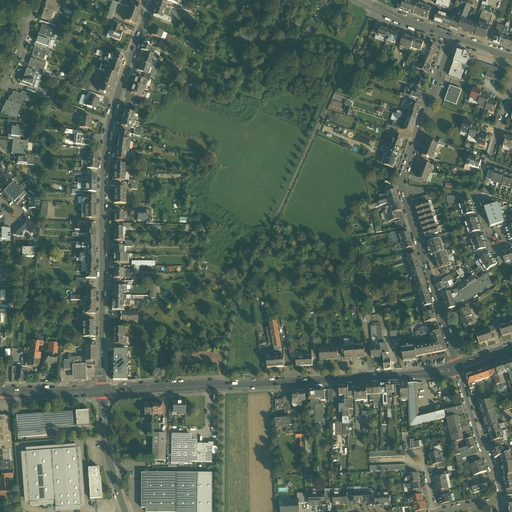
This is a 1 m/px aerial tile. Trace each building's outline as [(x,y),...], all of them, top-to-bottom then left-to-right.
[(61,5),(48,0),(48,1),(47,1),(45,5),(46,5),(41,18),(50,21),(53,11),(58,13),(61,5)] [(402,0),(399,10),(413,15),(418,4),(413,2),(413,0),(402,0)] [(449,0),(447,0),(440,0),(439,6),(449,9),(452,1),(449,0)] [(113,1),(107,18),(112,20),(118,3),(114,2),(113,1)] [(142,7),(135,4),(131,3),(129,7),(141,12),(142,7)] [(166,6),(158,3),(155,9),(164,12),(165,10),(166,6)] [(431,9),(418,4),(413,15),(427,20),(431,9)] [(465,11),(461,20),(465,22),(468,14),(469,14),(471,6),(467,4),(466,8),(465,11)] [(141,12),(129,7),(125,21),(136,25),(141,12)] [(164,12),(155,9),(153,16),(162,19),(163,15),(164,12)] [(446,16),(437,13),(433,22),(443,26),(446,17),(446,16)] [(483,13),(482,13),(481,15),(479,20),(490,24),(493,16),(483,13)] [(180,18),(171,15),(170,18),(170,19),(172,20),(172,21),(178,24),(180,18)] [(453,19),(446,17),(443,26),(450,28),(453,19)] [(458,21),(453,19),(450,28),(457,31),(461,22),(458,21)] [(465,22),(461,20),(461,22),(457,31),(471,35),(475,25),(474,25),(472,24),(472,23),(471,23),(470,24),(465,22)] [(481,25),(478,25),(475,24),(475,25),(471,35),(481,39),(482,39),(485,40),(489,27),(481,25)] [(50,28),(42,25),(39,35),(52,39),(53,40),(57,30),(50,28)] [(380,28),(374,26),(371,33),(377,36),(380,28)] [(119,30),(114,28),(110,37),(119,40),(122,33),(119,31),(119,30)] [(389,31),(380,28),(377,36),(387,39),(389,31)] [(163,32),(153,29),(151,36),(161,39),(163,32)] [(395,33),(389,31),(387,39),(385,43),(390,45),(390,42),(394,44),(398,34),(395,33)] [(243,33),(240,39),(251,43),(253,36),(243,33)] [(34,46),(35,46),(47,51),(52,39),(39,35),(38,34),(34,46)] [(500,35),(496,34),(493,42),(499,44),(502,36),(500,35)] [(414,40),(404,36),(400,49),(410,53),(411,49),(414,40)] [(505,37),(502,36),(499,44),(506,46),(508,38),(505,37)] [(424,43),(414,40),(411,49),(421,52),(422,49),(424,43)] [(151,47),(143,44),(140,50),(145,52),(149,53),(150,51),(151,47)] [(437,48),(429,45),(427,50),(429,51),(427,57),(433,60),(437,48)] [(47,51),(35,46),(32,56),(33,56),(43,60),(45,55),(49,57),(51,52),(47,51)] [(149,53),(145,52),(141,63),(150,66),(154,55),(149,53)] [(463,55),(457,53),(455,59),(449,76),(460,80),(465,66),(471,69),(472,66),(474,60),(475,58),(469,56),(469,55),(464,53),(463,55)] [(124,58),(114,54),(113,56),(112,60),(113,61),(122,64),(124,58)] [(43,60),(33,56),(32,59),(31,59),(27,69),(39,74),(41,74),(46,61),(43,60)] [(427,57),(424,56),(422,63),(430,66),(433,60),(427,57)] [(122,64),(113,61),(112,64),(110,67),(119,70),(122,64)] [(150,66),(141,63),(139,70),(148,74),(150,66)] [(422,63),(421,63),(420,66),(418,65),(417,69),(423,71),(428,73),(430,66),(422,63)] [(119,70),(110,67),(109,71),(108,73),(117,76),(119,70)] [(33,89),(39,74),(27,69),(25,69),(19,84),(28,87),(33,89)] [(108,73),(106,72),(103,81),(114,85),(117,76),(108,73)] [(93,77),(87,75),(82,89),(88,91),(93,77)] [(143,80),(136,77),(133,85),(145,89),(146,86),(145,86),(146,81),(143,80)] [(423,81),(417,79),(417,80),(416,82),(413,82),(412,85),(422,89),(425,82),(423,81)] [(114,85),(103,81),(99,92),(110,96),(114,85)] [(145,89),(133,85),(131,93),(141,96),(142,92),(143,92),(145,89)] [(422,89),(412,85),(411,89),(412,90),(411,92),(409,97),(419,100),(420,100),(421,97),(419,96),(422,89)] [(462,90),(450,86),(445,101),(456,105),(462,90)] [(482,92),(473,89),(470,98),(474,100),(473,101),(478,103),(481,95),(482,92)] [(403,98),(408,100),(418,103),(419,100),(409,97),(411,92),(406,91),(403,98)] [(21,95),(14,92),(12,97),(10,96),(8,102),(20,106),(22,101),(24,102),(26,97),(26,96),(21,95)] [(489,98),(481,95),(478,103),(478,104),(481,105),(481,107),(486,109),(488,101),(489,98)] [(97,99),(90,96),(88,100),(86,106),(95,110),(99,100),(97,99)] [(8,102),(6,101),(4,107),(1,114),(9,117),(13,118),(14,117),(15,112),(18,113),(20,106),(8,102)] [(497,104),(488,101),(486,109),(485,110),(489,111),(488,113),(494,115),(497,104)] [(417,106),(412,104),(411,107),(410,106),(409,111),(410,112),(418,114),(421,107),(417,106)] [(134,113),(124,110),(122,119),(132,121),(134,122),(135,122),(136,118),(133,117),(134,113)] [(327,110),(326,114),(332,116),(331,120),(337,122),(340,114),(327,110)] [(418,114),(410,112),(409,115),(408,118),(416,121),(418,114)] [(82,117),(81,123),(80,123),(79,128),(90,129),(91,118),(82,117)] [(408,118),(407,118),(406,121),(405,124),(414,127),(416,121),(408,118)] [(132,121),(122,119),(120,126),(130,128),(132,121)] [(473,124),(464,121),(461,131),(464,132),(464,133),(469,135),(472,127),(473,124)] [(414,127),(405,124),(404,127),(403,130),(411,133),(414,127)] [(25,126),(10,125),(8,139),(13,140),(20,141),(21,132),(24,132),(25,126)] [(480,130),(472,127),(469,135),(468,136),(472,138),(472,139),(476,141),(479,133),(480,130)] [(129,133),(119,132),(118,139),(127,141),(129,133)] [(488,136),(479,133),(476,141),(476,142),(480,143),(479,145),(484,147),(488,136)] [(375,140),(360,134),(358,141),(368,145),(370,141),(374,143),(375,140)] [(81,135),(77,135),(76,144),(88,146),(89,136),(86,136),(87,135),(85,135),(85,136),(81,135)] [(396,136),(395,136),(394,138),(393,137),(390,145),(391,145),(400,149),(404,139),(396,136)] [(511,141),(511,138),(506,136),(503,146),(510,148),(511,141)] [(127,141),(118,139),(117,150),(126,151),(127,151),(128,148),(131,149),(132,148),(133,143),(132,142),(129,142),(129,141),(127,141)] [(20,141),(13,140),(11,151),(26,153),(27,149),(27,150),(28,148),(27,147),(28,142),(20,141)] [(438,144),(427,140),(422,155),(432,159),(438,144)] [(400,149),(391,145),(388,155),(397,158),(400,149)] [(126,151),(117,150),(116,159),(126,160),(126,151)] [(89,152),(88,152),(88,158),(87,160),(97,161),(98,153),(89,152)] [(36,156),(13,154),(14,158),(17,159),(17,164),(35,166),(36,156)] [(397,158),(388,155),(384,165),(393,168),(397,158)] [(469,156),(466,165),(474,168),(478,169),(481,163),(479,162),(479,160),(469,156)] [(97,161),(87,160),(87,165),(87,168),(97,169),(97,161)] [(432,166),(423,163),(420,170),(429,173),(432,166)] [(124,164),(115,164),(114,172),(124,172),(124,164)] [(429,173),(420,170),(417,178),(426,181),(431,181),(433,174),(430,173),(429,173)] [(497,171),(495,170),(494,172),(492,181),(492,182),(497,183),(500,171),(501,172),(501,171),(498,170),(497,171)] [(501,172),(500,171),(497,183),(502,185),(505,174),(506,172),(503,171),(502,172),(501,172)] [(5,172),(0,177),(0,184),(2,186),(4,184),(10,177),(5,172)] [(124,172),(114,172),(114,181),(124,181),(124,172)] [(505,174),(502,185),(502,186),(507,187),(510,175),(511,174),(508,174),(507,175),(505,174)] [(96,176),(86,175),(86,183),(96,184),(96,176)] [(10,177),(4,184),(6,186),(12,180),(13,180),(10,177)] [(19,187),(14,182),(8,188),(4,192),(9,197),(19,187)] [(86,183),(81,183),(77,183),(77,189),(81,189),(81,191),(84,191),(96,192),(96,184),(86,183)] [(24,192),(19,187),(9,197),(14,202),(19,198),(24,192)] [(126,188),(114,188),(114,204),(126,204),(126,188)] [(38,196),(31,189),(26,194),(29,197),(29,199),(37,200),(38,196)] [(395,191),(387,194),(388,197),(389,200),(397,197),(395,191)] [(397,197),(389,200),(390,203),(391,207),(399,204),(397,197)] [(37,200),(29,199),(29,204),(28,209),(34,209),(39,209),(39,200),(37,200)] [(459,204),(458,205),(460,211),(473,206),(471,203),(470,201),(466,202),(459,204)] [(416,205),(415,205),(417,211),(429,207),(428,202),(427,202),(424,203),(421,204),(418,204),(416,205)] [(86,204),(82,204),(82,218),(96,218),(96,204),(86,204)] [(391,207),(393,213),(398,212),(401,211),(399,204),(391,207)] [(492,206),(486,208),(485,209),(485,210),(484,211),(485,214),(486,213),(499,209),(497,204),(492,206)] [(473,206),(460,211),(462,217),(465,216),(471,214),(474,213),(473,210),(474,210),(473,206)] [(393,213),(391,207),(386,208),(387,211),(385,212),(388,222),(400,219),(398,212),(393,213)] [(429,207),(417,211),(419,216),(431,212),(429,207)] [(499,209),(486,213),(487,215),(486,215),(487,218),(488,218),(500,213),(499,209)] [(142,211),(137,211),(137,214),(137,220),(146,220),(146,210),(142,210),(142,211)] [(431,212),(419,216),(420,221),(433,217),(431,212)] [(124,214),(114,213),(114,222),(124,222),(124,214)] [(500,213),(488,218),(488,219),(487,219),(488,223),(489,222),(502,218),(500,213)] [(433,217),(420,221),(422,226),(434,222),(433,217)] [(26,218),(16,228),(16,229),(16,235),(16,236),(22,236),(22,232),(26,229),(30,234),(36,228),(26,218)] [(467,221),(464,222),(466,228),(479,224),(478,221),(477,221),(476,218),(467,221)] [(502,218),(489,222),(490,224),(489,224),(490,227),(497,225),(503,222),(502,218)] [(401,221),(395,223),(397,229),(403,228),(401,221)] [(434,222),(422,226),(424,232),(436,228),(434,222)] [(479,224),(466,228),(468,234),(469,234),(477,231),(480,230),(479,228),(480,228),(479,224)] [(436,228),(424,232),(425,237),(428,236),(434,234),(438,233),(436,228)] [(471,240),(470,240),(472,246),(485,242),(484,238),(483,238),(482,236),(479,237),(471,240)] [(440,239),(427,243),(429,249),(428,249),(429,252),(430,252),(431,256),(434,255),(444,252),(444,249),(442,250),(439,243),(441,242),(440,239)] [(411,241),(403,244),(405,250),(413,247),(411,241)] [(485,242),(472,246),(474,252),(476,252),(483,249),(486,248),(485,246),(486,245),(485,242)] [(27,248),(22,248),(22,257),(33,257),(33,253),(34,253),(34,248),(27,248)] [(507,250),(504,251),(504,252),(501,253),(502,256),(505,264),(511,262),(507,250)] [(410,252),(406,254),(407,258),(408,262),(417,259),(415,253),(411,254),(410,252)] [(444,252),(434,255),(438,270),(440,269),(446,267),(449,266),(445,252),(444,252)] [(123,254),(113,254),(113,263),(125,263),(125,261),(125,254),(123,254)] [(480,259),(478,261),(482,266),(493,259),(491,255),(490,256),(489,254),(485,256),(480,259)] [(417,259),(408,262),(409,264),(410,268),(419,265),(417,259)] [(493,259),(482,266),(485,271),(496,264),(494,262),(495,262),(493,259)] [(419,265),(410,268),(412,272),(412,274),(421,272),(419,265)] [(421,272),(412,274),(416,286),(424,283),(421,272)] [(455,295),(451,296),(453,300),(453,302),(455,301),(456,304),(464,301),(465,301),(491,284),(485,275),(476,281),(473,277),(464,282),(465,283),(457,288),(457,289),(460,292),(455,295)] [(449,276),(441,281),(442,282),(436,285),(439,291),(445,288),(445,289),(445,290),(449,287),(447,282),(451,281),(449,276)] [(424,283),(416,286),(419,297),(428,294),(424,283)] [(122,287),(113,287),(113,296),(122,296),(122,293),(122,287)] [(95,289),(86,289),(86,296),(84,298),(84,300),(86,300),(95,300),(95,289)] [(450,292),(442,295),(444,302),(453,300),(451,296),(450,292)] [(428,294),(419,297),(423,307),(425,307),(431,305),(428,294)] [(453,300),(444,302),(447,310),(455,307),(453,302),(453,300)] [(122,301),(113,301),(113,310),(122,310),(122,306),(122,301)] [(431,305),(425,307),(427,314),(433,312),(431,305)] [(86,306),(85,306),(85,314),(95,314),(95,306),(86,306)] [(425,307),(423,307),(419,308),(421,316),(424,315),(427,314),(425,307)] [(461,311),(460,312),(462,317),(460,318),(462,321),(469,317),(472,316),(469,311),(468,308),(467,308),(461,311)] [(137,312),(121,312),(121,321),(137,321),(137,312)] [(427,314),(424,315),(425,317),(423,318),(424,321),(425,324),(425,323),(436,320),(433,312),(427,314)] [(469,317),(462,321),(464,326),(465,325),(466,327),(473,324),(473,323),(472,320),(471,320),(469,317)] [(85,322),(83,322),(83,337),(95,337),(95,322),(85,322)] [(280,346),(275,322),(269,323),(274,347),(280,346)] [(473,324),(466,327),(468,331),(478,327),(476,322),(473,323),(473,324)] [(511,322),(499,327),(500,330),(502,337),(511,333),(511,322)] [(125,328),(113,328),(113,338),(123,338),(125,338),(125,328)] [(421,329),(416,331),(419,337),(424,335),(421,329)] [(489,330),(476,334),(479,344),(493,340),(490,333),(489,330)] [(432,343),(415,347),(416,357),(446,351),(440,331),(430,335),(432,343)] [(349,339),(344,340),(344,348),(345,359),(354,359),(354,347),(350,347),(349,339)] [(38,341),(30,341),(28,358),(39,359),(40,360),(41,354),(37,354),(38,346),(38,341)] [(462,341),(455,345),(457,351),(464,348),(464,346),(462,341)] [(58,344),(50,343),(49,355),(57,355),(58,344)] [(95,343),(86,343),(86,366),(95,366),(95,343)] [(385,343),(380,344),(380,347),(382,354),(386,354),(388,353),(385,343)] [(363,346),(354,347),(354,359),(364,358),(364,350),(363,346)] [(380,347),(371,348),(371,357),(383,357),(382,354),(380,347)] [(413,347),(401,349),(401,351),(402,355),(403,361),(416,360),(416,357),(415,347),(413,347)] [(337,348),(328,349),(328,360),(338,359),(337,348)] [(328,349),(319,349),(320,360),(328,360),(328,349)] [(128,350),(113,350),(113,355),(112,355),(112,377),(113,377),(113,380),(128,380),(128,379),(128,377),(129,355),(128,355),(128,350)] [(49,355),(47,355),(46,363),(56,363),(57,355),(49,355)] [(275,358),(270,358),(270,356),(267,356),(267,368),(276,367),(275,358)] [(81,357),(68,358),(68,361),(63,361),(64,370),(64,371),(72,371),(73,371),(73,366),(82,366),(82,365),(81,357)] [(282,357),(275,357),(275,358),(276,367),(284,367),(283,357),(282,357)] [(300,357),(296,357),(296,358),(296,366),(304,366),(304,357),(300,357)] [(311,357),(304,357),(304,366),(312,366),(312,359),(312,357),(311,357)] [(39,359),(28,358),(28,366),(39,367),(39,359)] [(341,360),(339,360),(337,368),(344,370),(345,365),(340,364),(341,360)] [(508,361),(501,364),(504,373),(509,371),(511,370),(508,361)] [(501,364),(494,366),(498,375),(498,376),(501,375),(504,373),(501,364)] [(73,381),(86,381),(85,373),(85,365),(82,365),(82,366),(73,366),(73,371),(72,371),(73,375),(73,381)] [(494,366),(486,369),(489,378),(491,377),(495,376),(498,375),(494,366)] [(486,369),(481,370),(484,380),(489,378),(486,369)] [(484,380),(481,370),(474,373),(477,382),(484,380)] [(474,373),(467,375),(466,377),(470,390),(474,388),(472,385),(475,384),(474,383),(477,382),(474,373)] [(418,383),(407,384),(408,393),(417,392),(418,392),(418,383)] [(407,384),(400,384),(401,397),(401,399),(408,399),(408,393),(407,384)] [(348,386),(339,387),(339,396),(345,396),(348,396),(348,388),(348,386)] [(355,389),(355,398),(355,401),(367,400),(367,395),(367,388),(366,388),(355,389)] [(324,390),(315,391),(315,400),(315,405),(318,405),(318,401),(319,400),(321,400),(321,401),(325,401),(324,390)] [(297,392),(292,392),(292,397),(289,397),(289,403),(290,403),(292,403),(292,405),(293,405),(293,406),(294,407),(296,407),(297,406),(297,405),(298,404),(297,407),(301,407),(301,401),(305,401),(305,400),(305,391),(297,391),(297,392)] [(315,391),(305,391),(305,400),(308,400),(311,400),(315,400),(315,391)] [(417,392),(408,393),(408,399),(408,405),(416,405),(417,405),(417,392)] [(177,401),(173,401),(173,407),(173,414),(185,414),(185,401),(181,401),(180,400),(179,400),(179,399),(179,400),(178,400),(177,401)] [(280,400),(275,400),(276,410),(284,409),(283,399),(280,400)] [(490,400),(479,403),(488,428),(495,426),(498,425),(490,400)] [(162,403),(152,404),(152,415),(153,415),(157,415),(158,416),(159,416),(159,415),(162,414),(162,403)] [(152,404),(144,404),(144,416),(147,416),(151,416),(152,415),(153,415),(152,415),(152,404)] [(342,404),(339,405),(339,413),(342,412),(348,412),(348,409),(348,404),(344,404),(342,404)] [(416,405),(408,405),(409,427),(437,420),(436,413),(417,417),(416,405)] [(462,406),(439,412),(442,419),(464,414),(462,406)] [(76,411),(40,414),(41,429),(77,426),(77,425),(76,412),(76,411)] [(87,411),(76,412),(77,425),(88,424),(87,411)] [(40,414),(16,416),(18,438),(41,436),(41,429),(40,414)] [(458,415),(446,418),(448,424),(461,421),(460,419),(459,419),(458,415)] [(9,418),(4,418),(4,417),(0,416),(0,449),(2,449),(5,449),(11,448),(9,418)] [(285,418),(276,419),(276,427),(285,426),(285,418)] [(461,421),(448,424),(449,430),(461,428),(460,424),(461,423),(461,421)] [(498,425),(495,426),(488,428),(490,435),(501,432),(505,431),(504,429),(506,428),(504,423),(498,425)] [(461,428),(449,430),(451,437),(464,433),(463,431),(462,431),(461,428)] [(501,432),(490,435),(491,441),(494,441),(498,440),(503,438),(503,436),(501,432)] [(464,433),(451,437),(452,443),(456,442),(463,440),(463,441),(464,441),(464,440),(463,436),(465,436),(464,433)] [(158,434),(152,434),(152,436),(152,448),(152,461),(165,461),(165,434),(158,434)] [(472,439),(465,441),(467,447),(469,452),(470,452),(469,449),(475,447),(472,439)] [(192,441),(171,440),(171,457),(168,457),(168,467),(176,467),(176,464),(191,464),(191,462),(212,462),(212,447),(213,447),(213,443),(208,443),(208,444),(192,444),(192,441)] [(456,442),(452,443),(453,443),(452,444),(455,456),(456,456),(460,455),(458,451),(456,442)] [(475,447),(469,449),(470,452),(469,452),(460,455),(456,456),(458,464),(459,469),(464,468),(462,459),(478,454),(475,447)] [(502,452),(499,447),(491,451),(495,459),(500,456),(503,455),(502,452)] [(76,449),(26,452),(29,503),(54,501),(55,508),(80,507),(76,449)] [(434,453),(428,454),(430,460),(441,457),(439,451),(434,453)] [(503,455),(500,456),(502,464),(511,463),(510,459),(511,458),(509,451),(503,455)] [(11,455),(2,456),(3,462),(2,462),(2,466),(1,466),(2,471),(10,471),(10,461),(12,461),(11,455)] [(441,457),(430,460),(431,466),(437,464),(442,463),(441,457)] [(481,461),(470,466),(474,476),(487,472),(481,461)] [(502,464),(502,468),(502,470),(503,477),(511,475),(511,474),(511,473),(511,462),(511,463),(502,464)] [(98,468),(87,468),(88,479),(100,478),(99,478),(98,468)] [(176,511),(176,473),(141,473),(141,508),(151,508),(150,511),(176,511)] [(196,511),(197,473),(176,473),(176,511),(196,511)] [(211,511),(212,473),(197,473),(196,511),(211,511)] [(408,476),(407,476),(408,483),(420,481),(418,474),(408,476)] [(445,475),(434,478),(436,484),(446,482),(445,475)] [(503,477),(504,484),(505,484),(511,482),(511,477),(511,475),(503,477)] [(100,478),(88,479),(89,489),(101,488),(100,478)] [(420,481),(408,483),(407,484),(409,492),(416,490),(420,489),(419,481),(420,481)] [(446,482),(436,484),(437,491),(443,489),(448,488),(446,482)] [(8,485),(1,485),(1,486),(1,485),(2,487),(0,487),(0,490),(1,491),(1,493),(0,493),(0,497),(1,498),(2,497),(5,499),(11,499),(11,495),(12,492),(12,488),(10,488),(10,487),(9,487),(8,486),(8,485)] [(101,488),(89,489),(90,499),(102,498),(101,488)] [(354,491),(354,496),(354,504),(362,504),(361,491),(354,491)] [(368,491),(361,491),(362,504),(369,504),(369,496),(369,491),(368,491)] [(333,492),(333,498),(333,505),(341,505),(340,493),(340,492),(333,492)] [(318,493),(309,493),(309,494),(309,503),(309,505),(318,505),(318,493)] [(324,493),(318,493),(318,505),(322,505),(322,506),(327,506),(327,503),(327,502),(325,502),(324,494),(324,493)] [(390,493),(382,493),(382,494),(383,506),(390,506),(390,502),(390,497),(390,493)] [(303,494),(297,494),(298,500),(298,504),(306,503),(306,495),(303,495),(303,494)] [(417,496),(410,497),(412,505),(413,505),(413,504),(423,502),(422,495),(417,496)] [(439,497),(440,505),(452,502),(450,495),(441,497),(439,497)] [(298,511),(298,504),(298,500),(283,501),(283,508),(281,508),(281,511),(298,511)] [(423,502),(413,504),(413,505),(415,511),(426,509),(425,502),(423,502)]
